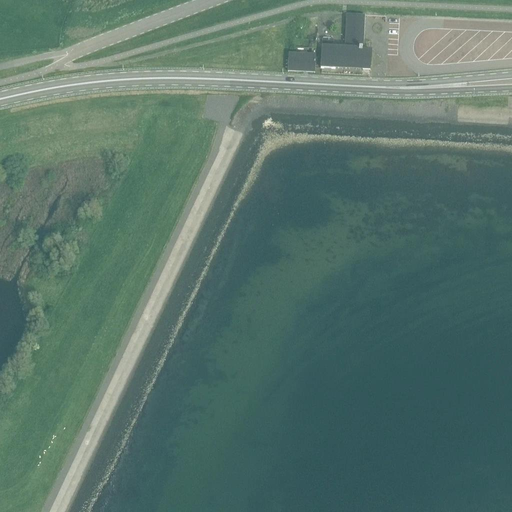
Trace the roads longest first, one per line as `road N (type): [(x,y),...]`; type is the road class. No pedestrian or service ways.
road 1 (primary): [(0,99),(139,79),(398,88)]
road 2 (unclassified): [(80,51),(212,0)]
